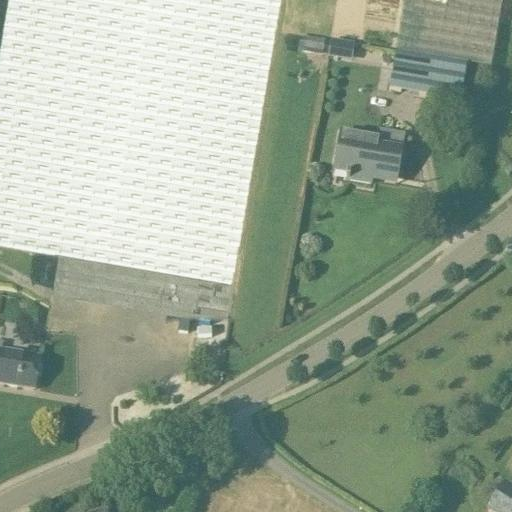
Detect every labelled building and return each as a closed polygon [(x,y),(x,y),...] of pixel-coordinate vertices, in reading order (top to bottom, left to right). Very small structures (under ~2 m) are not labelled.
[(0,241),(56,251),(51,290),(225,319),(279,0),(6,0),(0,37),(0,241)] [(467,65),(491,69),(502,0),(404,0),(394,60),(388,92),(461,105),(467,65)] [(299,37),(297,49),(319,54),(321,42),(299,37)] [(331,39),(326,56),(347,62),(352,45),(331,39)] [(373,171),(398,176),(402,152),(378,147),(380,141),(340,133),(333,173),(352,176),(351,182),(371,185),(373,171)] [(0,385),(34,391),(40,359),(0,352),(0,385)] [(511,511),(511,495),(503,490),(489,511),(511,511)]
